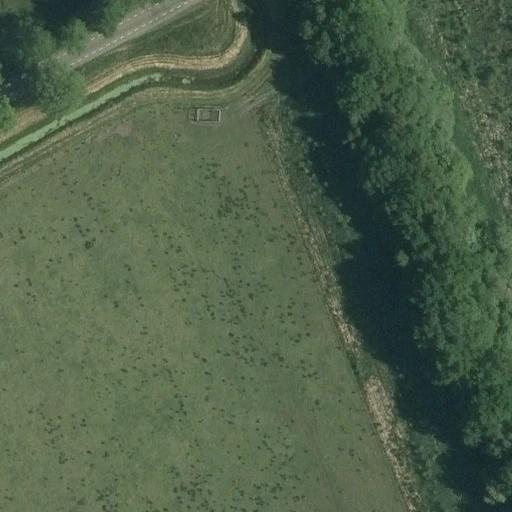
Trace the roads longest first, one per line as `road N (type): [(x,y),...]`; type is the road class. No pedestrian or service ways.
road 1 (track): [(268,0),(280,25),(275,51),(239,90),(211,100),(153,98),(0,177)]
road 2 (tertiary): [(182,0),(0,97)]
